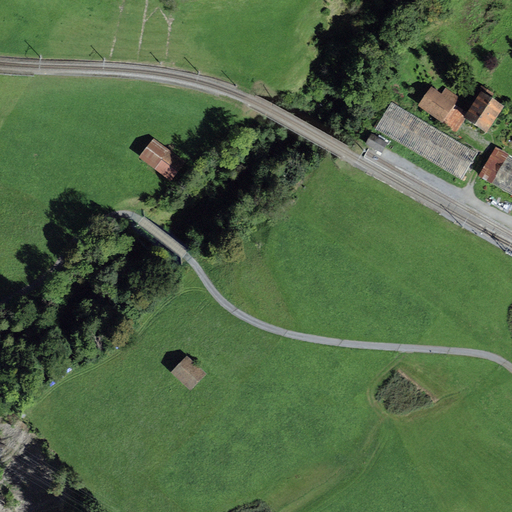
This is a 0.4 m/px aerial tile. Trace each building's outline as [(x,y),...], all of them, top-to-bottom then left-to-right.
[(494,93),(482,85),(476,93),(479,95),(467,112),(464,117),(466,118),(486,132),(504,106),(491,97),(494,93)] [(442,93),(431,86),(417,106),(456,132),(466,118),(464,117),(467,112),(455,103),(459,97),(446,88),(442,93)] [(478,152),(392,101),(375,129),(461,180),(478,152)] [(371,135),(366,146),(383,153),(388,142),(371,135)] [(187,162),(154,138),(139,158),(172,182),(187,162)] [(493,184),(509,157),(495,148),(479,176),(493,184)] [(511,158),(509,157),(493,184),(511,194),(511,158)] [(187,356),(171,372),(190,391),(206,374),(187,356)]
